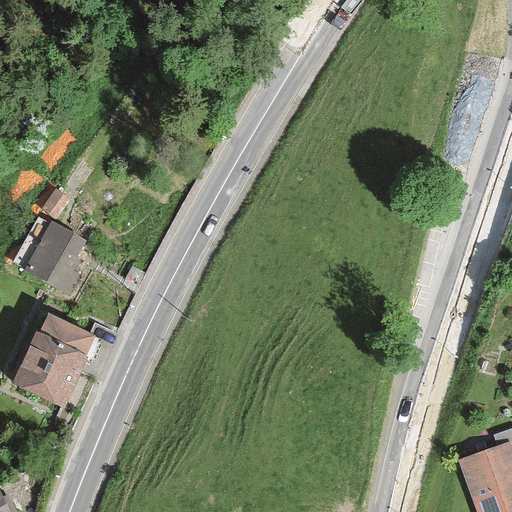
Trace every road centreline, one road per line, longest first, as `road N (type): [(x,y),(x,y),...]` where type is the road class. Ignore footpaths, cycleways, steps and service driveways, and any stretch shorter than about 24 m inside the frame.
road 1 (secondary): [(334,0),(174,273),(69,511)]
road 2 (secondary): [(390,511),(409,426),(511,119)]
